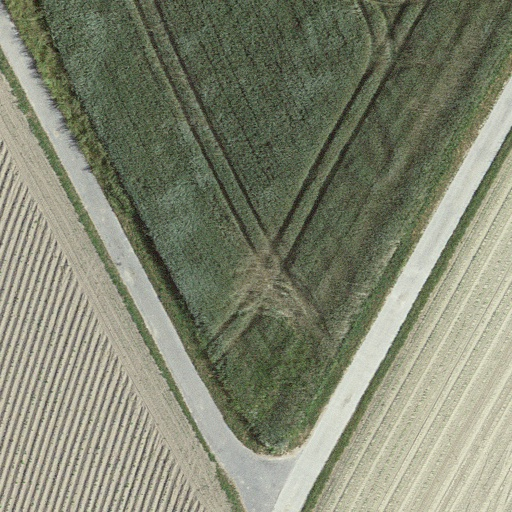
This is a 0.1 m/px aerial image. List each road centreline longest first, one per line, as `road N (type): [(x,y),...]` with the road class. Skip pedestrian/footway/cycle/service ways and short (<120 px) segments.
road 1 (track): [(273,504),(0,0)]
road 2 (track): [(271,511),(511,90)]
